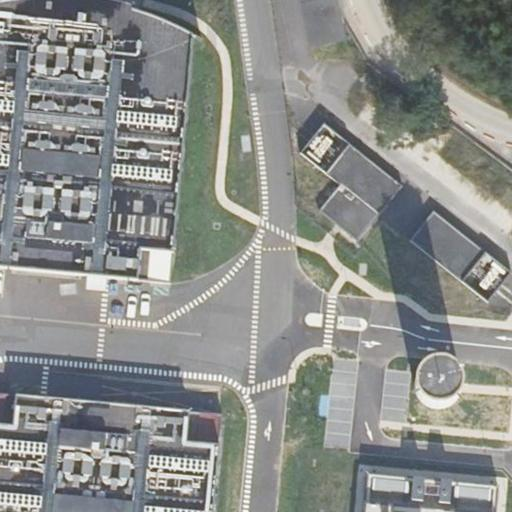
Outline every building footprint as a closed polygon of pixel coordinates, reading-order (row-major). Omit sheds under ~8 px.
[(298,0),(307,44),(344,37),(341,22),(336,0),(298,0)] [(0,261),(112,271),(112,275),(173,280),(192,49),(197,52),(202,45),(127,12),(127,16),(14,7),(14,3),(0,5),(0,261)] [(398,184),(319,122),(295,152),(335,184),(314,210),(353,241),(398,184)] [(511,274),(432,212),(408,242),(487,304),(511,274)] [(443,362),(440,362),(433,362),(427,364),(421,368),(417,373),(414,379),(414,385),(414,392),(417,398),(421,403),(427,407),(433,409),(440,409),(446,407),(452,404),(456,399),(460,393),(461,387),(460,380),(458,374),(454,369),(449,365),(443,362)] [(232,511),(243,400),(172,393),(171,397),(57,386),(57,383),(0,377),(0,511),(232,511)] [(493,511),(495,489),(369,476),(365,511),(493,511)]
